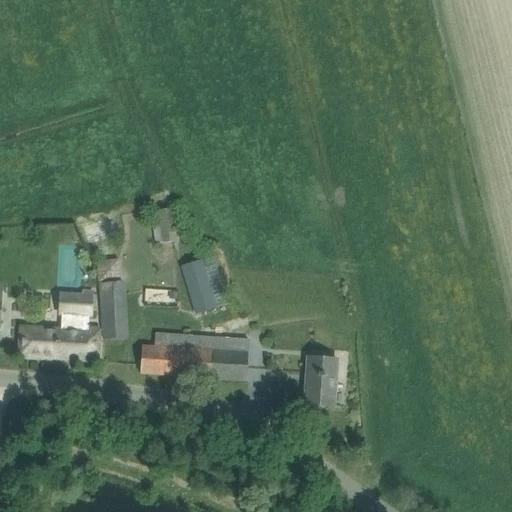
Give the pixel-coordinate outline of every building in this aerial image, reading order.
[(150,211),(154,243),(176,240),(172,208),(150,211)] [(81,224),(89,246),(118,237),(111,214),(81,224)] [(95,260),(102,339),(128,337),(123,281),(119,281),(118,258),(95,260)] [(180,267),(194,314),(221,306),(220,300),(216,301),(203,259),(180,267)] [(143,305),(176,307),(177,289),(144,288),(143,305)] [(62,314),(61,330),(21,328),(20,356),(97,360),(99,330),(88,329),(89,315),(92,316),(93,292),(82,292),(82,296),(60,295),(59,314),(62,314)] [(210,379),(247,381),(249,341),(154,335),(153,347),(142,346),(140,374),(210,379)] [(305,405),(333,407),(337,360),(308,358),(305,405)]
